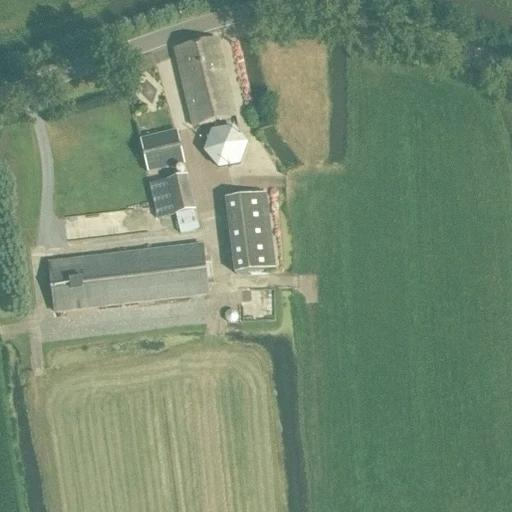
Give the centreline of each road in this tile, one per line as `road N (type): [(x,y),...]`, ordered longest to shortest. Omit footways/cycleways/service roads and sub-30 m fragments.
road 1 (unclassified): [(511,70),(348,12),(311,7),(192,30),(0,97)]
road 2 (track): [(308,285),(322,511)]
